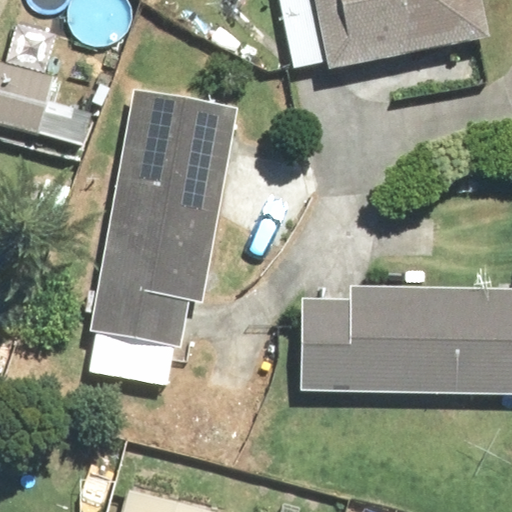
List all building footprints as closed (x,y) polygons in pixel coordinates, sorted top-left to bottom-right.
[(487,42),(478,0),(270,0),(287,76),(325,68),(327,77),(487,42)] [(94,112),(50,104),(55,76),(0,66),(0,126),(45,134),(89,142),(94,112)] [(237,111),(130,92),(90,333),(96,334),(89,377),(165,391),(171,351),(182,352),(190,308),(203,310),(237,111)] [(511,287),(349,285),(349,301),(300,300),(299,393),(511,397),(511,287)] [(202,511),(123,492),(117,511),(202,511)]
